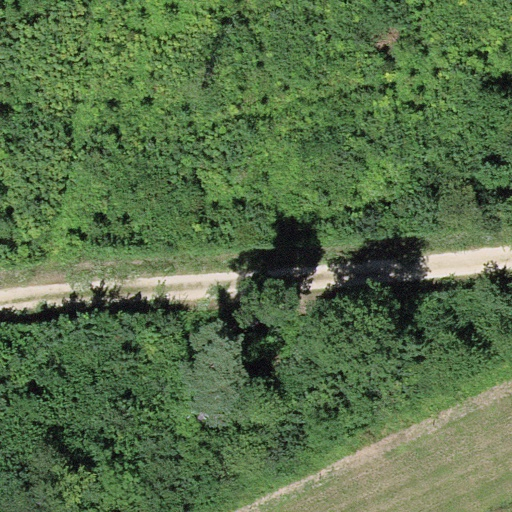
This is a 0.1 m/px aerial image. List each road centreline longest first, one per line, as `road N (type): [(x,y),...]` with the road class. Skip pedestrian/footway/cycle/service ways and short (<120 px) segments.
road 1 (track): [(511,254),(0,307)]
road 2 (track): [(0,458),(37,303)]
